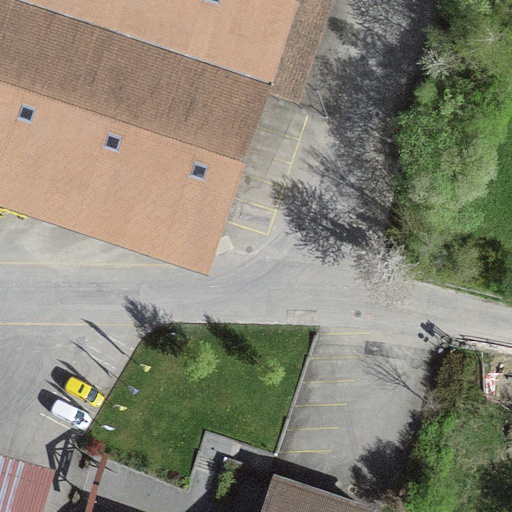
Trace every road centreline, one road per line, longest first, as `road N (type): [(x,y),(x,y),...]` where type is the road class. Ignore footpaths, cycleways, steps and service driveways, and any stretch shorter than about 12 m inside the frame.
road 1 (residential): [(511,335),(323,290),(0,288)]
road 2 (unknown): [(323,290),(391,0)]
